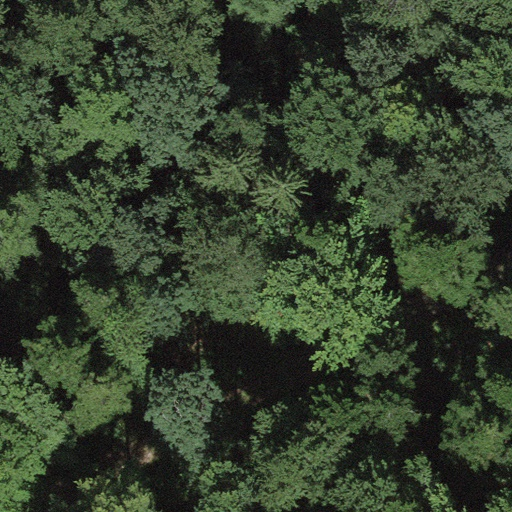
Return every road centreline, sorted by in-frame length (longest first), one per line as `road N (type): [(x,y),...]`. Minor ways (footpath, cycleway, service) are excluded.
road 1 (track): [(511,252),(18,511)]
road 2 (track): [(60,490),(167,73),(197,0)]
